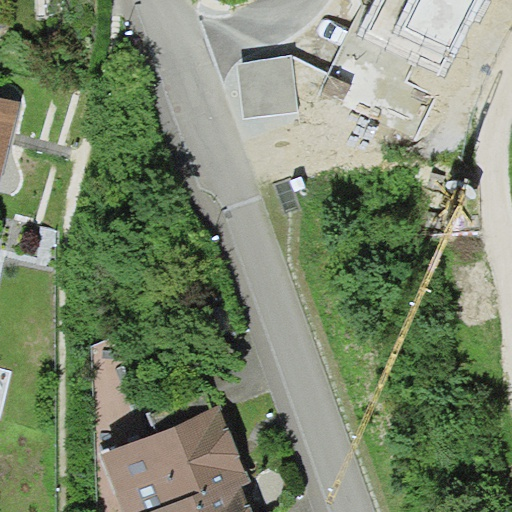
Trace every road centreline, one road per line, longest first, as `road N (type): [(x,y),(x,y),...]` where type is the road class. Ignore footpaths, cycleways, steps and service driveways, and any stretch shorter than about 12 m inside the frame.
road 1 (residential): [(176,58),(353,511)]
road 2 (track): [(511,287),(489,202),(494,103),(511,70)]
road 3 (residential): [(304,0),(276,20),(176,58)]
